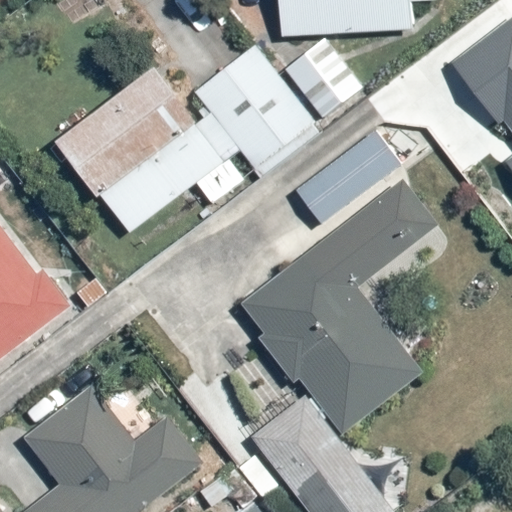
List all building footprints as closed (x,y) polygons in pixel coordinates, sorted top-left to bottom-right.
[(277,0),(279,34),(413,29),(411,2),(435,1),(434,0),(277,0)] [(364,88),(326,37),(286,66),(324,118),(364,88)] [(511,38),(465,76),(511,135),(511,154),(504,161),(511,170),(511,38)] [(215,205),(245,183),(257,174),(261,180),(324,133),(256,44),(182,100),(154,64),(55,139),(128,235),(197,182),(215,205)] [(292,188),(324,227),(401,165),(369,126),(292,188)] [(293,384),(299,379),(343,434),(421,371),(355,290),(438,223),(400,176),(329,233),(240,305),(262,333),(256,338),(293,384)] [(0,361),(68,310),(0,221),(0,361)] [(135,440),(91,384),(24,436),(61,484),(24,511),(138,511),(203,462),(166,415),(135,440)] [(395,511),(307,396),(252,439),(308,511),(395,511)] [(263,511),(256,501),(240,511),(263,511)]
